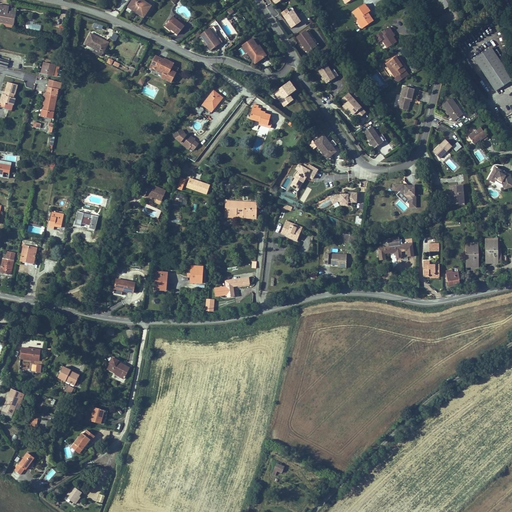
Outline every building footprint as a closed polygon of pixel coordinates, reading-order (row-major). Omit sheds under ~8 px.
[(143,17),(151,6),(141,0),(132,0),(128,7),(136,13),(143,17)] [(455,2),(453,0),(437,0),(444,9),(455,2)] [(364,4),(353,11),(358,19),(364,27),(373,21),(367,13),(365,9),(367,8),(364,4)] [(0,22),(13,25),(15,13),(10,12),(10,15),(7,14),(9,7),(4,6),(0,5),(0,22)] [(292,10),(294,9),(291,6),(282,13),(287,21),(288,21),(284,15),(292,10)] [(301,22),(292,10),(284,15),(288,21),(287,21),(288,22),(292,28),(301,22)] [(178,35),(184,26),(179,22),(173,16),(166,25),(171,29),(178,35)] [(221,28),(217,22),(211,27),(215,33),(221,28)] [(393,37),(390,31),(391,30),(389,27),(373,37),(377,43),(382,40),(387,48),(397,42),(393,37)] [(217,40),(209,28),(200,35),(211,50),(220,44),(217,40)] [(316,46),(306,31),(297,37),(303,46),(308,52),(316,46)] [(90,34),(85,44),(95,49),(93,52),(101,56),(108,43),(100,38),(90,34)] [(266,56),(263,51),(258,51),(256,48),(258,47),(256,44),(252,39),(242,45),(248,53),(249,52),(255,61),(259,58),(262,59),(266,56)] [(511,80),(491,48),(475,59),(486,76),(496,91),(511,80)] [(255,61),(249,52),(248,53),(255,64),(262,59),(259,58),(255,61)] [(178,68),(172,65),(173,64),(170,62),(165,59),(164,60),(156,56),(150,67),(164,74),(162,77),(171,82),(178,68)] [(402,66),(399,62),(400,60),(397,56),(385,64),(395,77),(393,79),(396,83),(408,74),(402,66)] [(0,65),(8,68),(10,61),(0,58),(0,65)] [(56,66),(56,65),(44,62),(41,73),(53,76),(56,66)] [(331,71),(325,62),(316,67),(322,77),(324,80),(327,83),(335,78),(331,71)] [(132,76),(135,70),(131,67),(129,71),(127,70),(126,73),(132,76)] [(164,74),(150,67),(150,68),(148,71),(162,77),(164,74)] [(289,95),(296,90),(289,81),(274,92),(282,103),(291,97),(289,95)] [(15,95),(18,85),(13,84),(8,82),(5,92),(7,92),(6,95),(3,94),(0,103),(0,106),(5,108),(6,103),(14,105),(15,98),(13,98),(14,94),(15,95)] [(41,117),(52,119),(58,89),(59,87),(49,85),(47,91),(46,94),(45,94),(44,98),(46,98),(45,103),(44,103),(41,117)] [(410,101),(410,99),(412,99),(414,89),(403,87),(401,97),(400,96),(399,101),(401,102),(400,108),(408,110),(410,101)] [(211,112),(221,99),(218,97),(220,96),(218,94),(214,91),(202,105),(211,112)] [(366,113),(348,93),(341,100),(345,104),(351,112),(354,115),(355,113),(360,118),(366,113)] [(284,106),(293,100),(291,97),(282,103),(284,106)] [(456,104),(452,98),(443,105),(445,108),(447,111),(449,114),(454,121),(463,115),(462,113),(456,104)] [(465,111),(459,102),(456,104),(462,113),(465,111)] [(252,109),(250,117),(260,120),(259,122),(259,123),(267,126),(267,127),(271,128),(272,122),(269,121),(271,115),(265,114),(265,112),(260,111),(253,109),(252,109)] [(378,136),(372,127),(364,132),(370,142),(372,144),(375,148),(383,143),(378,136)] [(484,132),(481,128),(468,136),(473,144),(480,140),(484,138),(485,140),(488,138),(484,132)] [(198,144),(194,140),(194,141),(191,139),(192,137),(188,134),(187,135),(185,134),(182,130),(174,135),(176,139),(189,150),(190,148),(193,150),(198,144)] [(386,140),(382,134),(378,136),(383,143),(386,140)] [(329,143),(324,136),(315,143),(327,159),(336,151),(333,147),(329,143)] [(440,158),(452,146),(445,140),(444,141),(433,152),(440,158)] [(149,171),(158,161),(156,160),(158,157),(155,154),(153,157),(145,167),(149,171)] [(449,158),(445,162),(453,171),(457,167),(449,158)] [(10,173),(11,167),(1,165),(2,161),(0,160),(0,173),(3,174),(4,172),(10,173)] [(315,174),(317,170),(309,165),(308,166),(306,165),(304,168),(302,167),(299,171),(298,174),(297,174),(294,178),(295,178),(291,185),(297,189),(302,182),(301,181),(303,177),(304,178),(306,175),(307,175),(312,178),(314,174),(315,175),(315,174)] [(511,180),(510,174),(505,175),(499,172),(500,170),(497,168),(494,172),(492,171),(488,179),(494,183),(496,179),(502,183),(504,190),(511,187),(511,180)] [(182,191),(186,179),(181,178),(177,189),(182,191)] [(207,194),(210,185),(200,182),(200,183),(199,183),(199,182),(196,181),(189,178),(186,187),(207,194)] [(161,201),(166,191),(150,184),(149,185),(148,189),(144,187),(140,194),(145,196),(146,194),(161,201)] [(415,195),(414,186),(408,186),(407,187),(405,186),(403,184),(392,184),(392,191),(400,191),(409,200),(409,208),(416,208),(416,197),(415,195)] [(464,199),(463,185),(449,186),(450,195),(452,195),(453,204),(461,204),(461,199),(464,199)] [(357,203),(357,193),(348,193),(348,195),(344,195),(340,195),(339,195),(336,195),(330,198),(333,204),(337,202),(340,202),(340,203),(348,203),(357,203)] [(175,194),(174,205),(183,205),(184,194),(175,194)] [(256,215),(257,203),(225,201),(225,214),(225,217),(256,219),(256,215)] [(61,227),(64,214),(52,212),(52,213),(49,229),(54,230),(55,226),(55,225),(56,225),(56,226),(61,227)] [(95,230),(98,217),(78,212),(75,225),(81,227),(85,228),(89,229),(95,230)] [(296,241),(301,230),(296,228),(291,226),(292,224),(286,221),(281,233),(287,235),(289,236),(289,238),(291,239),(296,241)] [(356,244),(358,236),(345,233),(342,241),(356,244)] [(414,256),(412,243),(400,244),(399,240),(399,238),(388,239),(389,247),(378,248),(379,260),(386,259),(385,254),(395,253),(396,258),(401,258),(402,258),(401,252),(407,251),(408,257),(414,256)] [(501,256),(501,249),(499,249),(497,249),(497,239),(486,239),(486,255),(488,255),(488,261),(497,261),(506,261),(506,255),(501,256)] [(38,243),(23,240),(22,243),(24,243),(24,246),(21,261),(26,262),(26,261),(34,263),(37,248),(37,245),(38,243)] [(478,266),(478,245),(466,245),(466,255),(470,255),(470,260),(469,260),(469,266),(478,266)] [(3,258),(1,271),(6,272),(5,274),(11,275),(14,258),(15,253),(8,251),(7,254),(6,254),(5,256),(4,257),(4,258),(3,258)] [(346,265),(347,255),(325,254),(324,264),(335,264),(338,264),(346,265)] [(439,274),(439,265),(429,265),(429,261),(424,261),(424,263),(424,276),(431,276),(437,276),(437,274),(439,274)] [(202,277),(203,267),(192,266),(191,276),(192,276),(192,282),(197,283),(202,283),(202,277)] [(459,280),(457,272),(452,273),(452,270),(447,271),(447,274),(449,286),(453,286),(458,285),(457,280),(459,280)] [(164,290),(165,282),(166,282),(167,273),(156,272),(155,289),(164,290)] [(237,287),(250,286),(249,284),(249,278),(226,281),(226,287),(215,289),(215,293),(221,292),(221,295),(227,294),(228,297),(234,296),(238,296),(237,287)] [(133,292),(135,283),(116,279),(114,293),(122,295),(123,290),(133,292)] [(213,311),(214,300),(207,299),(206,311),(213,311)] [(22,348),(21,359),(39,361),(40,350),(29,349),(22,348)] [(125,376),(129,368),(122,364),(122,365),(118,362),(119,360),(113,357),(110,363),(111,363),(108,369),(115,373),(115,374),(120,377),(121,375),(124,377),(124,378),(125,376)] [(31,373),(42,374),(42,365),(31,365),(31,373)] [(75,385),(79,375),(72,372),(71,373),(70,372),(70,371),(71,370),(68,369),(63,367),(58,377),(75,385)] [(20,405),(24,394),(11,389),(7,399),(2,411),(12,415),(15,409),(19,410),(22,405),(20,405)] [(102,418),(104,410),(94,407),(90,421),(101,424),(102,418)] [(87,443),(90,439),(91,440),(95,436),(87,430),(84,434),(82,433),(75,443),(82,449),(87,443)] [(79,453),(82,449),(75,443),(71,447),(79,453)] [(29,466),(31,463),(30,463),(31,461),(32,462),(35,458),(27,453),(15,470),(21,475),(25,469),(26,470),(29,466)] [(282,473),(284,466),(276,463),(272,474),(275,476),(277,471),(282,473)] [(52,468),(44,477),(48,481),(56,472),(52,468)] [(79,496),(82,493),(77,489),(73,486),(66,497),(74,503),(79,496)]
